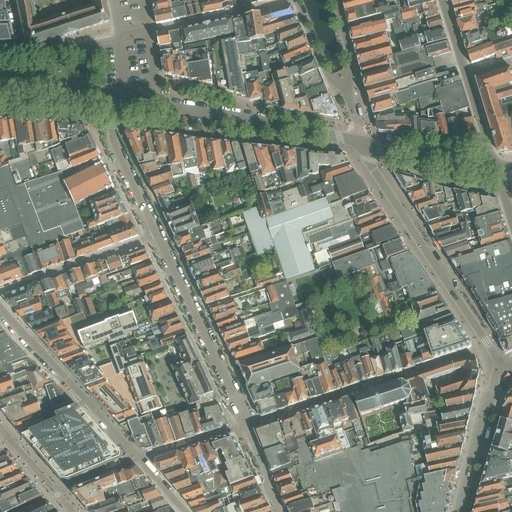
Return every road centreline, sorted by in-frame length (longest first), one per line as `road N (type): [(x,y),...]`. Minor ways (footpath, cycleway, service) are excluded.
road 1 (residential): [(506,366),(362,142)]
road 2 (tertiary): [(119,101),(362,142)]
road 3 (residential): [(122,439),(0,304)]
road 4 (residential): [(441,0),(494,164)]
road 5 (residential): [(0,291),(155,235)]
road 6 (residential): [(459,511),(484,411),(506,366)]
road 7 (residential): [(294,0),(149,30)]
road 8 (residential): [(155,235),(113,138),(119,101)]
road 9 (tertiary): [(362,142),(494,164)]
road 10 (residential): [(247,424),(193,311)]
